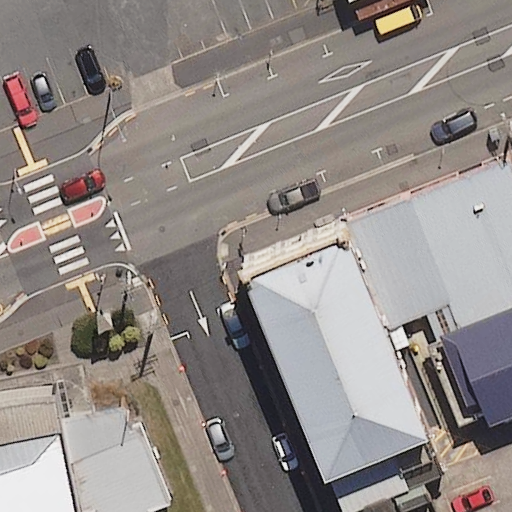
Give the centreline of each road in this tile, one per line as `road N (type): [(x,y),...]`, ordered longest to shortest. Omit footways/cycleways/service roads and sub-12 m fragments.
road 1 (secondary): [(160,181),(511,40)]
road 2 (residential): [(160,181),(286,511)]
road 3 (secondary): [(0,244),(160,181)]
